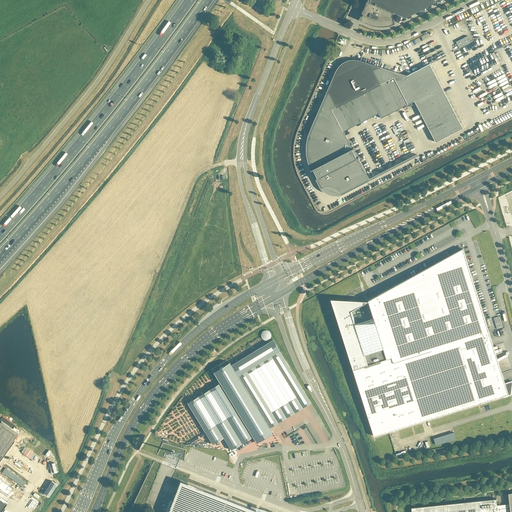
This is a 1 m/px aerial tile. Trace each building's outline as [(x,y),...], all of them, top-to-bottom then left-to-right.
[(367,0),(362,13),(362,12),(362,13),(363,13),(362,16),(361,15),(360,16),(361,16),(359,20),(363,21),(367,23),(368,24),(371,25),(372,25),(374,26),(375,26),(377,26),(378,26),(379,26),(380,26),(381,26),(383,26),(385,26),(386,26),(388,26),(389,26),(392,25),(393,24),(394,24),(395,23),(392,17),(394,13),(406,18),(436,3),(436,2),(432,4),(430,0),(367,0)] [(429,35),(400,47),(402,51),(430,39),(429,35)] [(471,43),(467,36),(464,38),(456,42),(458,46),(459,49),(471,43)] [(308,146),(308,150),(308,155),(309,160),(311,165),(322,188),(324,187),(327,186),(329,186),(331,187),(332,187),(331,189),(335,190),(335,188),(336,188),(338,190),(340,192),(341,194),(341,193),(368,180),(343,131),(378,113),(381,118),(414,101),(436,142),(463,128),(430,64),(405,76),(392,72),(392,71),(389,70),(388,71),(378,68),(362,63),(350,69),(349,68),(346,68),(346,70),(346,71),(335,76),(327,94),(315,123),(314,122),(312,125),(314,126),(311,131),(310,136),(309,141),(308,146)] [(483,349),(481,341),(485,339),(490,338),(488,331),(490,331),(489,328),(488,328),(463,249),(429,267),(369,300),(369,301),(375,322),(355,323),(351,311),(365,303),(365,302),(332,300),(337,317),(374,436),(422,421),(422,422),(423,422),(422,421),(427,420),(428,420),(427,420),(503,396),(503,397),(511,394),(511,383),(511,381),(505,384),(499,385),(499,386),(495,387),(492,376),(484,349),(483,349)] [(499,317),(494,318),(497,329),(503,327),(499,317)] [(219,383),(187,403),(204,432),(205,432),(212,444),(223,438),(231,450),(252,437),(255,441),(271,431),(269,428),(290,416),(311,403),(310,402),(280,352),(279,351),(273,340),(231,365),(229,362),(213,372),(219,383)] [(0,510),(5,504),(15,489),(0,477),(0,457),(14,438),(13,437),(18,429),(12,425),(15,421),(2,412),(0,415),(0,510)] [(6,468),(3,472),(4,473),(23,487),(26,483),(6,468)] [(260,511),(250,508),(180,481),(167,511),(260,511)] [(506,511),(507,510),(509,510),(510,510),(509,511),(511,511),(511,492),(508,493),(509,502),(509,504),(497,505),(496,499),(486,500),(411,508),(411,511),(506,511)]
